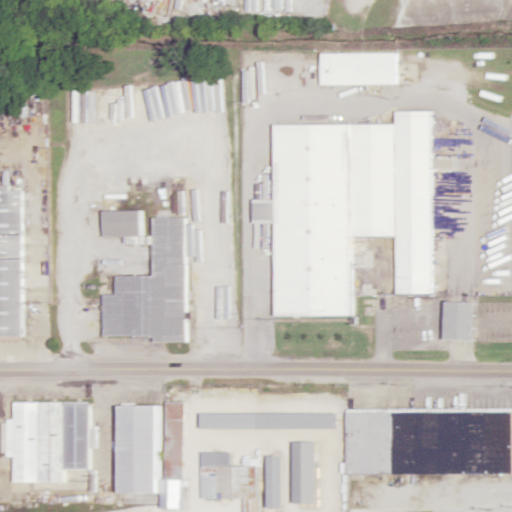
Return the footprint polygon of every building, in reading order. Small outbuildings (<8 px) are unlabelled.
[(398,53),(322,53),(322,85),(398,85),(398,53)] [(278,317),(354,316),(353,237),(398,237),(398,295),(434,295),(433,111),(397,111),(397,124),(277,125),(278,317)] [(0,338),(24,338),(24,191),(12,191),(12,185),(0,185),(0,338)] [(188,218),(156,218),(156,236),(143,236),(143,212),(105,212),(105,237),(127,237),(127,245),(155,245),(155,276),(118,276),(118,295),(105,295),(105,339),(187,339),(188,218)] [(475,340),(475,302),(447,302),(447,340),(475,340)] [(91,470),(92,402),(15,402),(14,418),(9,418),(8,487),(28,487),(28,483),(66,483),(66,470),(91,470)] [(163,406),(121,406),(121,493),(162,493),(162,507),(184,507),(185,402),(163,402),(163,406)] [(511,473),(511,408),(347,411),(348,475),(511,473)] [(339,429),(339,414),(203,414),(203,429),(339,429)] [(318,504),(318,442),(296,442),(296,504),(318,504)] [(259,511),(259,465),(233,466),(233,452),(202,452),(203,499),(244,499),(243,511),(259,511)] [(269,456),(269,507),(285,507),(285,456),(269,456)]
